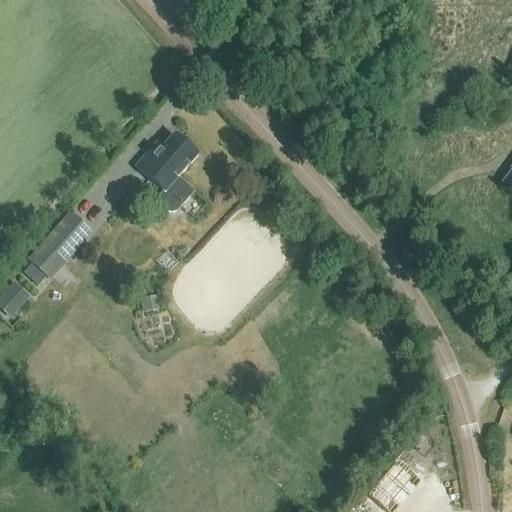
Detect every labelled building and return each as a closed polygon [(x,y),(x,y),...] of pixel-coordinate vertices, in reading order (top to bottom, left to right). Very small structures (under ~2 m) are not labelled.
[(159,143),(158,142),(134,168),(163,194),(159,198),(158,202),(159,207),(166,213),(171,214),(175,213),(193,193),(178,180),(198,156),(174,135),(161,150),(156,146),(159,143)] [(511,171),(499,188),(511,197),(511,171)] [(93,235),(69,214),(26,262),(50,283),(93,235)] [(15,285),(2,299),(17,312),(29,298),(15,285)] [(157,297),(140,300),(142,314),(159,311),(157,297)]
